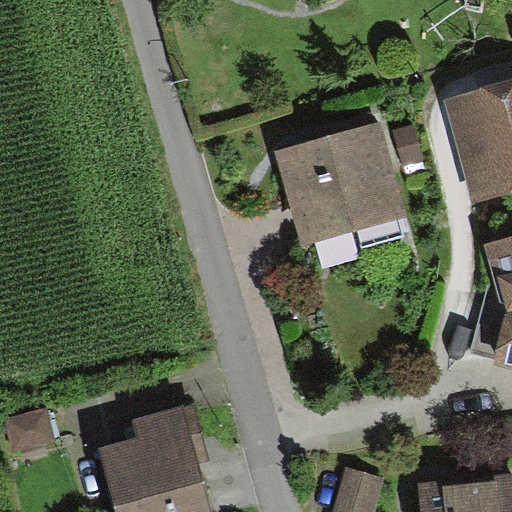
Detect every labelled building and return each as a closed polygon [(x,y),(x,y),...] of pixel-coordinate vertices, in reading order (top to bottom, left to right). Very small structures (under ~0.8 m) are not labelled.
[(511,90),(444,109),(472,210),(511,199),(511,90)] [(425,162),(415,126),(394,132),(405,169),(425,162)] [(381,132),(276,161),(302,254),(407,225),(381,132)] [(511,242),(485,250),(491,272),(472,359),(498,365),(495,378),(511,381),(511,242)] [(48,412),(5,423),(14,458),(58,447),(48,412)] [(98,462),(113,511),(210,511),(198,469),(211,466),(195,412),(132,431),(137,450),(98,462)] [(336,511),(377,511),(385,483),(347,473),(336,511)] [(511,511),(511,482),(418,492),(420,511),(511,511)]
